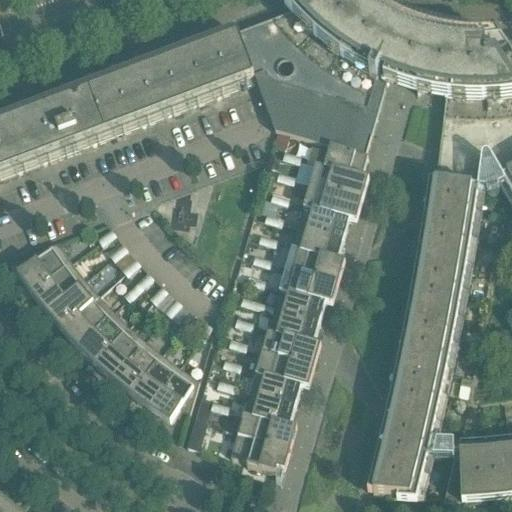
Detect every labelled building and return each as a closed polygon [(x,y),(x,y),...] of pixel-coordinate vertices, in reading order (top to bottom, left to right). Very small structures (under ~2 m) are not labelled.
[(511,454),(506,455),(500,456),(493,457),(486,457),(480,458),(473,458),(466,459),(461,459),(460,459),(454,458),(451,458),(451,452),(448,452),(444,452),(442,452),(440,452),(437,452),(434,452),(431,452),(433,442),(436,431),(439,417),(443,399),(448,373),(453,348),(459,319),(465,286),(469,260),(470,254),(474,232),(475,222),(477,213),(478,205),(479,197),(485,198),(488,198),(488,199),(488,200),(489,200),(489,201),(490,201),(491,202),(492,202),(493,202),(494,202),(495,201),(496,201),(496,200),(497,200),(497,199),(497,198),(498,198),(498,197),(498,196),(500,195),(505,192),(505,191),(509,198),(511,202),(511,67),(502,50),(500,51),(489,53),(488,52),(477,52),(469,52),(460,51),(452,50),(438,48),(433,46),(430,45),(413,40),(403,36),(395,32),(387,28),(378,23),(366,15),(357,7),(349,0),(309,0),(284,10),(292,20),(238,40),(257,89),(257,88),(257,90),(266,114),(274,133),(275,138),(278,139),(321,151),(366,163),(377,123),(387,89),(397,93),(417,98),(420,99),(439,104),(445,105),(446,105),(442,139),(440,159),(436,188),(435,189),(430,188),(368,499),(373,500),(374,500),(381,501),(399,503),(409,504),(418,504),(421,493),(423,483),(425,474),(428,466),(434,466),(451,466),(456,466),(446,505),(456,505),(457,505),(461,505),(480,504),(490,503),(499,502),(509,501),(511,500),(511,454)] [(0,185),(143,132),(257,89),(238,40),(238,39),(237,39),(221,45),(213,48),(210,48),(196,49),(196,54),(188,57),(185,58),(171,59),(172,64),(163,67),(160,67),(147,68),(147,73),(139,76),(136,76),(122,77),(123,82),(114,85),(111,86),(97,86),(97,87),(98,92),(89,95),(86,95),(72,96),(73,101),(64,104),(61,104),(48,105),(48,111),(39,114),(37,114),(23,115),(23,120),(15,123),(12,123),(0,123),(0,185)] [(368,163),(366,163),(321,151),(315,172),(362,185),(369,187),(369,186),(362,184),(368,163)] [(283,166),(299,171),(301,164),(285,159),(283,166)] [(369,187),(362,185),(315,172),(310,189),(309,192),(356,206),(363,208),(369,187)] [(277,187),(293,191),(295,184),(279,180),(277,187)] [(309,192),(303,213),(350,226),(357,229),(363,208),(356,206),(309,192)] [(273,201),(271,208),(287,212),(289,205),(273,201)] [(303,213),(297,234),(344,247),(349,227),(357,229),(350,226),(303,213)] [(283,226),(267,221),(265,228),(281,233),(283,226)] [(297,234),(291,255),(338,268),(345,270),(346,269),(338,267),(344,247),(297,234)] [(98,246),(103,252),(116,242),(112,236),(98,246)] [(259,249),(275,254),(277,247),(261,242),(259,249)] [(17,280),(32,300),(72,270),(65,260),(58,249),(26,261),(32,270),(17,280)] [(128,257),(123,251),(110,261),(115,268),(128,257)] [(338,268),(291,255),(285,275),(332,289),(339,291),(345,270),(338,268)] [(255,263),(253,270),(269,274),(271,267),(255,263)] [(141,272),(135,266),(123,277),(128,283),(141,272)] [(40,311),(46,319),(86,287),(79,278),(72,270),(32,300),(40,311)] [(285,275),(279,296),(326,309),(333,312),(339,291),(332,289),(285,275)] [(148,280),(136,291),(142,297),(154,285),(148,280)] [(247,291),(263,295),(265,288),(249,283),(247,291)] [(52,326),(61,337),(99,303),(92,295),(86,287),(46,319),(52,326)] [(142,297),(136,291),(124,303),(130,309),(142,297)] [(150,305),(156,311),(168,298),(162,293),(150,305)] [(326,309),(279,296),(274,313),(273,317),(320,330),(325,310),(333,312),(326,309)] [(71,347),(78,354),(114,319),(107,311),(99,303),(61,337),(71,347)] [(257,316),(259,309),(243,304),(241,311),(257,316)] [(176,306),(165,319),(171,324),(182,311),(176,306)] [(272,320),(273,317),(274,313),(259,309),(257,316),(272,320)] [(314,350),(320,330),(273,317),(272,320),(267,338),(314,351),(321,353),(321,352),(314,350)] [(180,331),(187,336),(197,323),(191,318),(180,331)] [(84,361),(95,371),(130,334),(122,326),(114,319),(78,354),(84,361)] [(235,333),(251,337),(253,330),(237,326),(235,333)] [(196,343),(203,348),(213,334),(206,330),(196,343)] [(106,380),(113,387),(146,348),(138,341),(130,334),(95,371),(106,380)] [(314,351),(267,338),(261,359),(308,372),(315,374),(321,353),(314,351)] [(247,351),(232,346),(229,353),(245,358),(247,351)] [(120,393),(131,402),(162,361),(154,355),(146,348),(113,387),(120,393)] [(308,372),(261,359),(255,379),(302,393),(309,395),(315,374),(308,372)] [(143,410),(151,416),(180,374),(171,368),(162,361),(131,402),(143,410)] [(225,367),(223,374),(239,379),(241,372),(225,367)] [(180,374),(151,416),(158,421),(171,429),(181,415),(190,421),(200,387),(189,381),(180,374)] [(302,393),(255,379),(249,400),(296,414),(301,394),(309,396),(309,395),(302,393)] [(219,388),(217,395),(233,399),(235,393),(219,388)] [(249,400),(243,421),(290,434),(297,436),(298,436),(290,433),(296,414),(249,400)] [(213,409),(211,416),(227,420),(229,413),(213,409)] [(297,436),(290,434),(243,421),(238,442),(284,455),(291,457),(297,436)] [(195,426),(187,453),(200,457),(208,429),(195,426)] [(247,473),(275,481),(276,481),(277,477),(285,479),(291,457),(284,455),(238,442),(231,464),(240,466),(248,468),(247,473)]
